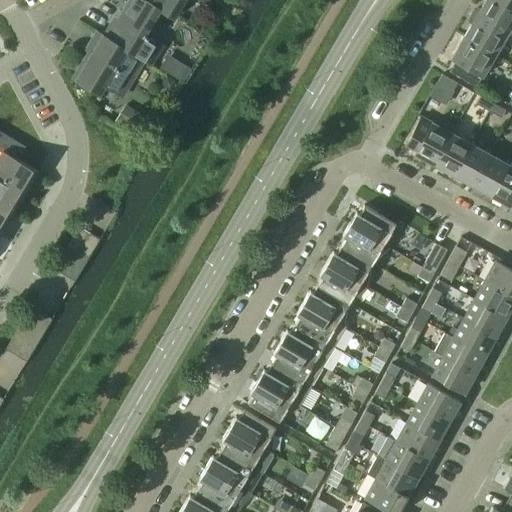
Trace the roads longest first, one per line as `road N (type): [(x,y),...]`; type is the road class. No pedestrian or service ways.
road 1 (tertiary): [(72,511),(376,0)]
road 2 (residential): [(135,511),(335,170),(364,166)]
road 3 (unclassified): [(0,314),(72,187),(74,158),(66,122),(18,29)]
road 4 (residential): [(364,166),(460,0)]
road 5 (residential): [(511,245),(364,166)]
